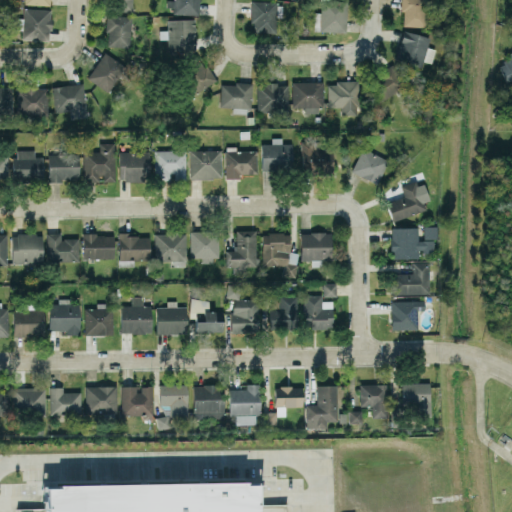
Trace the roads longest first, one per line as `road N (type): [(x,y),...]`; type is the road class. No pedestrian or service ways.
road 1 (residential): [(0,362),(431,356),(477,358),(511,377)]
road 2 (residential): [(300,200),(0,209)]
road 3 (residential): [(360,356),(361,226),(354,207),(339,199),(300,200)]
road 4 (residential): [(223,0),(222,37),(242,53),(309,53)]
